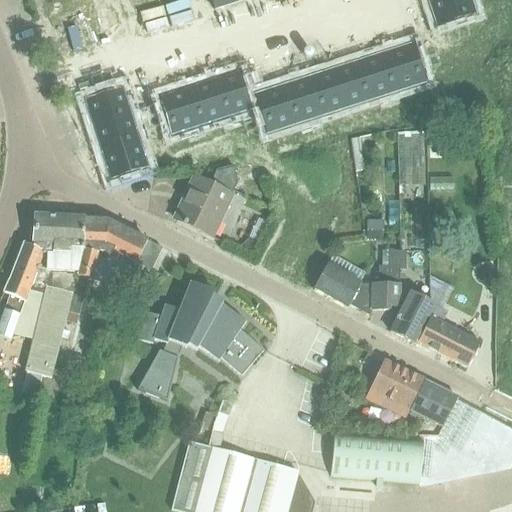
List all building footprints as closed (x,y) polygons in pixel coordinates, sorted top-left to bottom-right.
[(169,0),(127,0),(136,27),(175,14),(169,0)] [(241,0),(210,0),(215,11),(242,3),(241,0)] [(470,0),(433,0),(428,2),(437,29),(438,29),(476,16),(470,0)] [(413,46),(386,54),(398,93),(405,91),(426,84),(413,46)] [(386,54),(360,63),(372,102),(398,93),(386,54)] [(360,63),(333,71),(346,110),(372,102),(360,63)] [(333,71),(307,80),(320,119),(346,110),(333,71)] [(238,73),(211,82),(224,121),(251,112),(247,100),(238,73)] [(307,80),(281,88),(293,127),(320,119),(307,80)] [(211,82),(185,90),(197,129),(224,121),(211,82)] [(281,88),(254,97),(266,136),(285,130),(293,127),(281,88)] [(85,102),(84,102),(93,129),(132,117),(127,102),(123,89),(85,102)] [(185,90),(158,99),(170,138),(197,129),(185,90)] [(151,98),(143,100),(146,112),(154,109),(152,101),(151,98)] [(154,109),(146,112),(150,123),(158,121),(154,109)] [(417,113),(406,115),(407,123),(419,121),(418,116),(417,113)] [(406,115),(394,117),(395,125),(407,123),(406,115)] [(132,117),(93,129),(98,146),(101,155),(140,143),(132,117)] [(364,126),(352,130),(355,138),(366,134),(366,132),(364,126)] [(239,128),(227,132),(229,139),(230,139),(241,136),(239,128)] [(352,130),(341,134),(343,141),(349,139),(355,138),(352,130)] [(162,136),(155,138),(159,150),(166,147),(162,136)] [(309,137),(298,141),(300,149),(312,145),(309,137)] [(214,141),(203,145),(205,153),(217,149),(214,141)] [(298,141),(286,145),(289,153),(300,149),(298,141)] [(140,143),(101,155),(110,183),(117,180),(149,170),(146,160),(140,143)] [(203,145),(191,149),(193,156),(205,153),(203,145)] [(233,167),(215,171),(210,181),(199,177),(198,180),(194,178),(186,193),(189,194),(177,222),(211,239),(237,183),(233,167)] [(337,192),(319,196),(327,229),(345,225),(337,192)] [(0,325),(0,339),(8,342),(20,339),(32,342),(24,374),(26,374),(21,395),(36,399),(41,378),(51,380),(68,313),(72,297),(78,271),(82,250),(84,220),(35,217),(33,248),(25,245),(8,282),(3,293),(12,297),(5,312),(5,311),(4,311),(0,325)] [(72,297),(68,313),(80,316),(88,281),(116,287),(119,272),(129,274),(131,262),(146,270),(152,272),(163,250),(146,241),(107,222),(101,221),(84,220),(82,250),(78,271),(72,297)] [(366,222),(366,233),(383,234),(383,223),(366,222)] [(249,253),(258,246),(251,238),(242,246),(249,253)] [(415,251),(416,239),(403,238),(402,251),(415,251)] [(378,285),(399,286),(399,276),(399,274),(406,274),(406,253),(388,253),(388,254),(388,266),(378,266),(378,285)] [(370,314),(372,309),(372,285),(360,285),(344,276),(349,267),(332,258),(315,291),(346,308),(349,303),(370,314)] [(210,303),(214,295),(189,285),(179,312),(164,307),(160,318),(141,313),(134,341),(153,346),(154,342),(166,346),(163,354),(159,353),(137,392),(167,403),(178,360),(173,358),(178,343),(196,352),(198,349),(218,363),(220,360),(241,378),(263,352),(240,332),(245,324),(220,306),(219,309),(210,303)] [(399,305),(399,286),(378,285),(372,285),(372,309),(389,309),(389,305),(399,305)] [(433,305),(409,293),(390,331),(414,343),(418,336),(417,336),(433,305)] [(431,317),(417,342),(467,368),(471,359),(480,344),(431,317)] [(385,362),(371,391),(366,400),(406,420),(410,412),(442,428),(447,416),(449,417),(458,399),(450,395),(451,394),(385,362)] [(222,402),(218,414),(228,418),(233,406),(222,402)] [(420,483),(424,439),(334,432),(330,476),(420,483)] [(312,511),(315,503),(310,495),(292,490),(297,472),(219,451),(224,435),(214,433),(209,449),(190,443),(169,511),(174,511),(312,511)] [(463,460),(463,464),(498,465),(499,438),(446,436),(445,459),(463,460)] [(427,458),(444,458),(444,437),(427,437),(427,458)]
